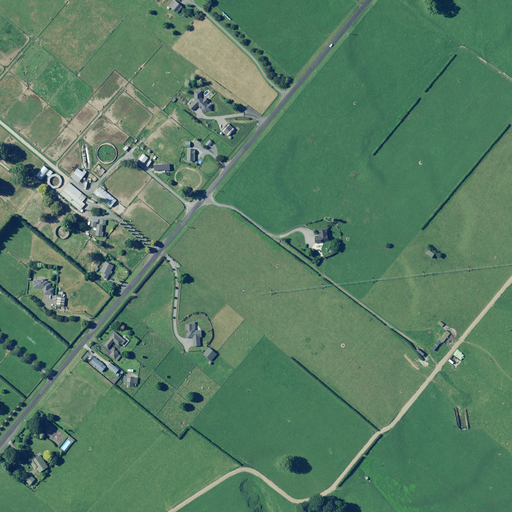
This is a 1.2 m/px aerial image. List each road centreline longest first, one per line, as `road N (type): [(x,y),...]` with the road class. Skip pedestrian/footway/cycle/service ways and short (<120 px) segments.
road 1 (unclassified): [(369,0),(0,443)]
road 2 (track): [(205,196),(233,208),(437,360),(511,269)]
road 3 (track): [(158,253),(0,120)]
